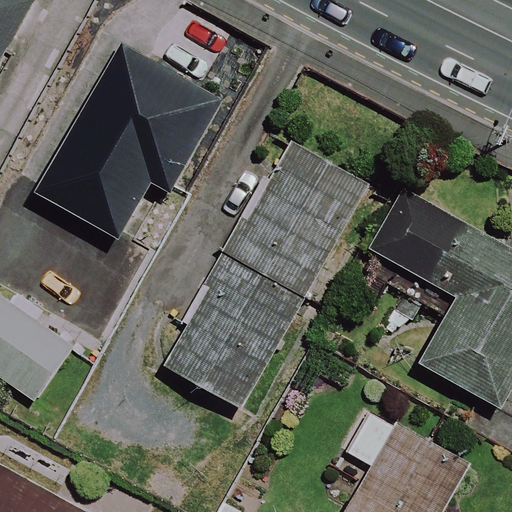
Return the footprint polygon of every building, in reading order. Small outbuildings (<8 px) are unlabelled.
[(0,0),(0,69),(39,0),(0,0)] [(229,106),(129,52),(48,201),(129,245),(159,191),(178,201),(229,106)] [(370,186),(295,144),(170,369),(246,411),(370,186)] [(511,251),(407,198),(378,255),(409,270),(395,297),(453,327),(430,372),(507,412),(511,402),(511,251)] [(84,347),(0,292),(0,380),(44,409),(84,347)] [(445,511),(471,466),(368,411),(345,452),(377,469),(354,511),(445,511)] [(79,511),(0,469),(0,511),(79,511)]
